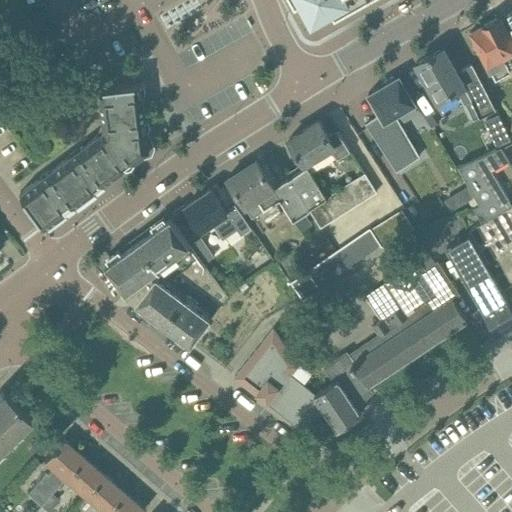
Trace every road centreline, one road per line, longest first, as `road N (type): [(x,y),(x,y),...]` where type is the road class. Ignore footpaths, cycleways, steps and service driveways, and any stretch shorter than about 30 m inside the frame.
road 1 (residential): [(340,490),(53,264)]
road 2 (unclassified): [(53,264),(175,171),(310,84)]
road 3 (residential): [(11,336),(213,511)]
road 4 (residential): [(340,490),(420,422),(511,360)]
road 5 (unclassified): [(310,84),(461,0)]
